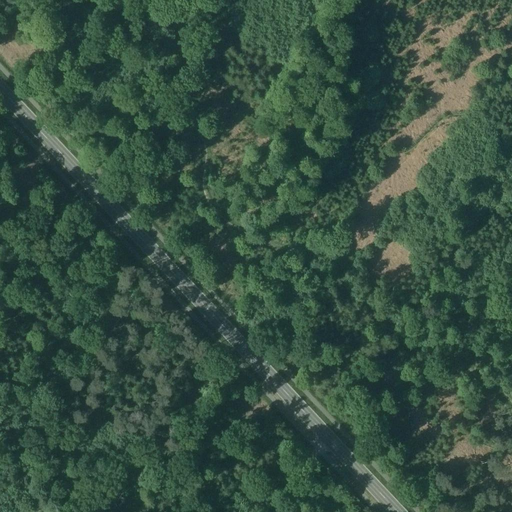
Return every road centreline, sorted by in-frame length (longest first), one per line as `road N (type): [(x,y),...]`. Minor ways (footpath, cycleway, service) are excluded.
road 1 (secondary): [(397,511),(0,88)]
road 2 (track): [(511,395),(456,360),(412,347),(286,251)]
road 3 (track): [(233,226),(209,207),(201,142),(177,96),(174,12)]
